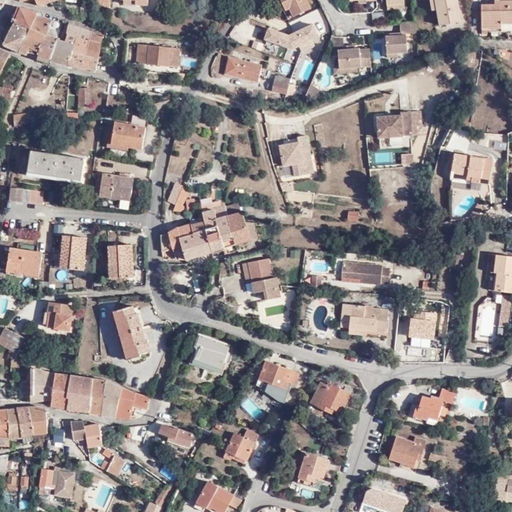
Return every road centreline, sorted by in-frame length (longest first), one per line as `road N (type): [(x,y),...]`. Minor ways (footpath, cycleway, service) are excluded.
road 1 (residential): [(511,353),(494,370),(375,376),(162,309)]
road 2 (residential): [(162,309),(149,255),(154,178),(181,96),(240,0)]
road 3 (residential): [(0,406),(44,404),(142,425),(150,418),(162,309)]
road 4 (residential): [(0,45),(96,77),(106,33),(12,5)]
road 5 (unknown): [(190,81),(290,126),(390,87)]
